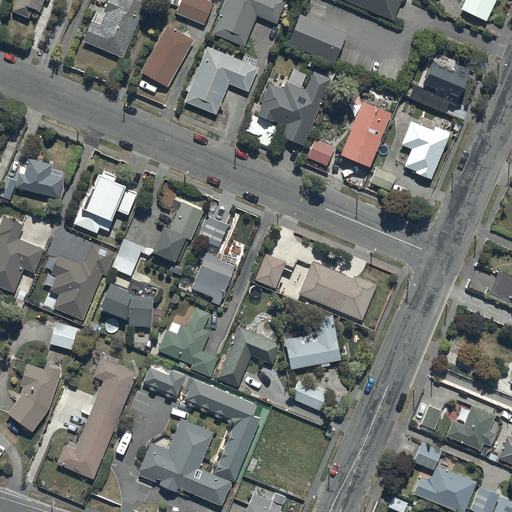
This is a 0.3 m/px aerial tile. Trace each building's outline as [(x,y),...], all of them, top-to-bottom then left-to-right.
[(38,9),(42,0),(15,0),(11,9),(28,16),(32,7),(38,9)] [(82,40),(122,56),(145,0),(106,0),(103,10),(104,11),(100,23),(91,19),(82,40)] [(179,0),(175,12),(203,23),(212,1),(211,0),(179,0)] [(256,14),(276,22),(284,0),(225,0),(212,32),(244,45),(256,14)] [(347,0),(392,19),(400,0),(401,0),(403,0),(402,0),(347,0)] [(463,0),(460,7),(486,19),(494,0),(463,0)] [(287,42),(333,61),(346,32),(299,12),(287,42)] [(140,70),(167,85),(194,38),(166,23),(140,70)] [(184,100),(215,113),(228,82),(247,90),(258,66),(206,45),(184,100)] [(475,56),(461,51),(457,61),(471,66),(475,56)] [(408,96),(444,112),(448,102),(454,104),(469,68),(458,63),(455,70),(430,60),(421,81),(434,86),(432,91),(414,83),(408,96)] [(279,134),(303,144),(331,77),(313,70),(305,88),(286,80),(282,88),(268,82),(261,101),(262,102),(257,114),(272,120),(272,119),(283,123),(279,134)] [(361,100),(339,152),(368,164),(390,112),(361,100)] [(414,171),(430,178),(448,135),(410,119),(400,143),(411,147),(403,165),(415,169),(414,171)] [(307,156),(326,164),(334,145),(315,137),(307,156)] [(18,171),(15,186),(58,196),(63,176),(49,173),(52,162),(28,156),(24,172),(18,171)] [(377,166),(370,182),(389,190),(395,174),(377,166)] [(115,208),(127,213),(136,191),(124,186),(125,183),(112,177),(114,172),(103,168),(101,172),(98,171),(92,184),(90,183),(74,222),(96,232),(99,226),(108,230),(112,219),(110,218),(115,208)] [(16,180),(5,175),(0,186),(0,195),(8,199),(16,180)] [(152,249),(179,261),(189,238),(190,239),(203,209),(181,200),(169,227),(163,224),(152,249)] [(0,285),(13,291),(23,267),(34,271),(44,248),(18,237),(23,224),(3,215),(0,222),(0,285)] [(199,238),(218,246),(227,223),(208,215),(199,238)] [(111,266),(130,274),(142,246),(123,238),(111,266)] [(53,306),(83,319),(102,273),(105,274),(115,251),(92,241),(84,259),(81,258),(79,262),(58,253),(50,272),(55,274),(49,289),(58,293),(53,306)] [(211,300),(219,304),(234,265),(216,258),(217,256),(200,249),(197,256),(203,258),(191,287),(213,296),(211,300)] [(265,252),(254,279),(275,287),(286,261),(265,252)] [(311,260),(298,293),(362,319),(376,284),(353,274),(352,277),(311,260)] [(511,275),(498,270),(489,292),(511,301),(511,275)] [(487,287),(468,280),(465,288),(484,295),(487,287)] [(128,317),(128,324),(151,326),(153,295),(130,294),(131,290),(109,281),(99,306),(125,317),(128,317)] [(23,299),(26,291),(19,288),(16,297),(23,299)] [(190,368),(209,376),(217,356),(201,350),(209,330),(203,328),(209,312),(195,306),(187,325),(181,322),(176,332),(166,328),(157,349),(191,363),(190,368)] [(290,368),(340,359),(332,313),(312,317),(314,330),(306,331),(307,334),(284,338),(290,368)] [(55,321),(49,342),(71,348),(77,327),(55,321)] [(217,378),(237,386),(251,354),(272,363),(277,351),(275,340),(239,325),(217,378)] [(64,444),(56,463),(93,478),(137,371),(100,356),(92,375),(103,379),(74,448),(64,444)] [(7,411),(31,430),(49,407),(61,369),(46,364),(44,368),(26,363),(20,383),(23,385),(21,393),(7,411)] [(143,381),(176,395),(185,374),(170,369),(168,374),(149,366),(143,381)] [(184,398),(236,419),(214,472),(234,480),(260,418),(252,415),(257,404),(193,378),(184,398)] [(299,381),(291,398),(319,409),(326,392),(299,381)] [(446,435),(480,449),(483,442),(490,445),(495,432),(488,430),(495,414),(471,404),(463,424),(452,419),(446,435)] [(421,423),(434,429),(441,410),(429,405),(421,423)] [(161,479),(159,484),(176,491),(177,487),(221,505),(231,480),(198,467),(213,431),(181,417),(168,448),(150,441),(138,470),(140,470),(139,474),(155,481),(156,477),(161,479)] [(497,458),(511,463),(511,436),(507,435),(497,458)] [(413,461),(433,469),(441,450),(421,442),(413,461)] [(256,455),(256,456),(251,468),(265,473),(270,461),(256,455)] [(413,493),(459,511),(463,511),(476,481),(436,465),(431,477),(427,479),(420,476),(413,493)] [(470,509),(478,511),(490,511),(498,494),(479,486),(470,509)] [(253,492),(244,511),(279,511),(282,506),(271,501),(272,500),(253,492)] [(272,499),(283,504),(286,496),(275,492),(272,499)] [(392,495),(387,506),(400,511),(402,511),(407,502),(392,495)] [(511,511),(511,500),(499,496),(493,511),(511,511)]
